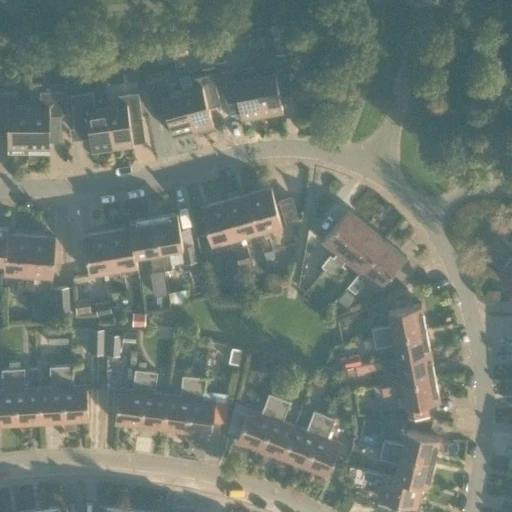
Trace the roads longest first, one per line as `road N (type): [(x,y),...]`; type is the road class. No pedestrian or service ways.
road 1 (unclassified): [(378,170),(278,150),(122,181),(0,188)]
road 2 (residential): [(291,511),(184,472),(90,459),(0,474)]
road 3 (unclassified): [(472,511),(482,469),(481,389),(434,223)]
road 4 (residential): [(378,170),(428,0)]
